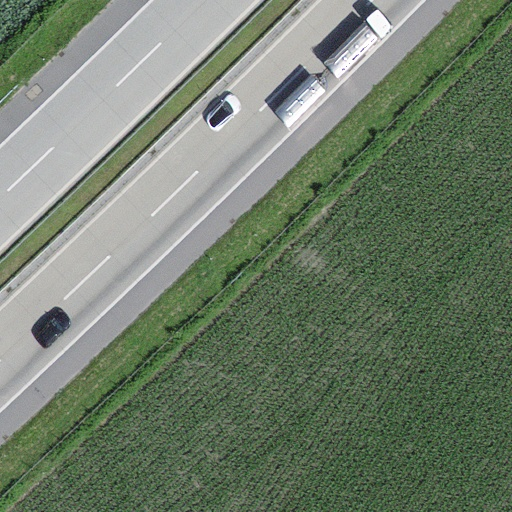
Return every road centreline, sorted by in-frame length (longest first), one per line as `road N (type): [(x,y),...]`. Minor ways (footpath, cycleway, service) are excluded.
road 1 (motorway): [(0,360),(373,0)]
road 2 (motorway): [(210,0),(0,200)]
